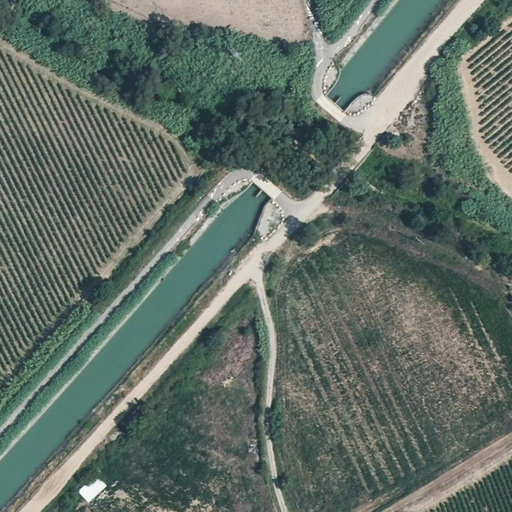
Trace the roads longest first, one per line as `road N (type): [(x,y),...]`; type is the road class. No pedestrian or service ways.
road 1 (track): [(27,511),(300,217)]
road 2 (track): [(286,511),(267,427),(273,357),(255,265)]
road 3 (track): [(372,134),(476,0)]
